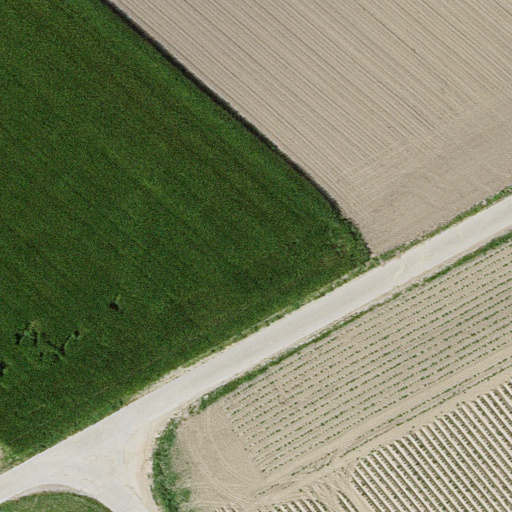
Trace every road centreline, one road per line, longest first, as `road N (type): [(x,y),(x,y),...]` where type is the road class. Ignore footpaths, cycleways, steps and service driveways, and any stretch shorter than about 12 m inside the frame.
road 1 (track): [(511,180),(0,461)]
road 2 (track): [(104,402),(198,511)]
